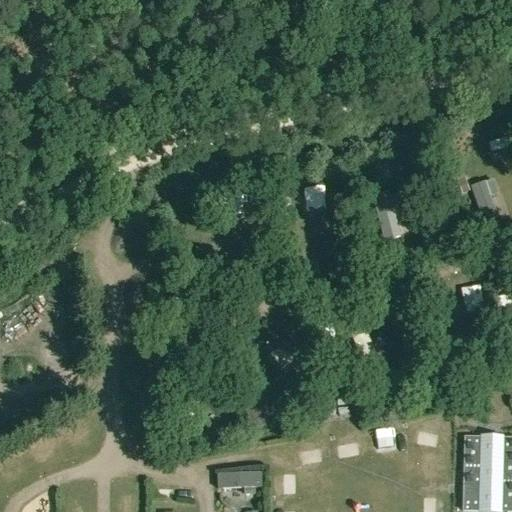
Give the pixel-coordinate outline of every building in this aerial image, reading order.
[(490,164),(510,156),(505,142),(484,149),(490,164)] [(476,190),(489,224),(502,219),(489,185),(476,190)] [(452,202),(438,208),(443,219),(457,213),(452,202)] [(292,242),(312,241),(311,220),(291,221),(292,242)] [(231,240),(232,249),(249,248),(247,222),(215,224),(216,241),(231,240)] [(501,321),(511,323),(511,292),(508,292),(501,321)] [(366,324),(352,330),(372,374),(385,368),(366,324)] [(175,401),(186,427),(205,419),(194,393),(175,401)] [(260,433),(273,428),(260,397),(247,402),(260,433)] [(435,443),(451,436),(444,417),(427,424),(435,443)] [(372,433),(382,458),(398,452),(387,427),(372,433)] [(276,504),(296,503),(295,484),(275,485),(276,504)]
